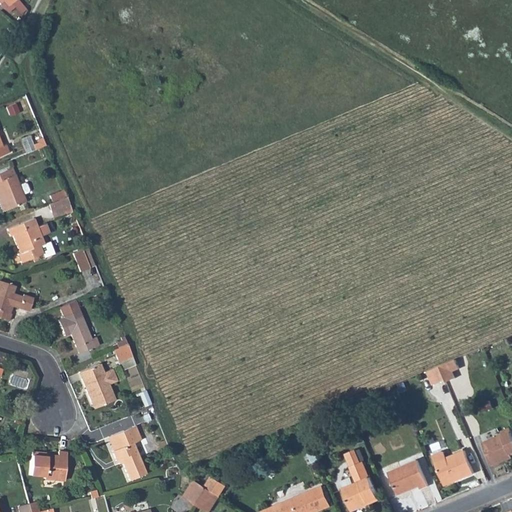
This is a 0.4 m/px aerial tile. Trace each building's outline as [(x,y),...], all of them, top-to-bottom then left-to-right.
[(13,0),(12,2),(21,10),(23,12),(26,10),(17,0),(13,0)] [(8,132),(0,133),(2,143),(9,142),(8,132)] [(8,176),(5,169),(0,171),(0,202),(3,209),(24,201),(20,194),(17,185),(12,174),(8,176)] [(22,183),(17,185),(20,194),(26,191),(27,189),(24,183),(22,183)] [(56,193),(58,199),(66,196),(63,190),(56,193)] [(56,193),(47,197),(49,202),(58,199),(56,193)] [(47,203),(50,211),(69,204),(66,196),(58,199),(49,202),(47,203)] [(50,211),(53,218),(65,213),(64,211),(71,208),(69,204),(50,211)] [(32,218),(6,229),(8,236),(11,235),(18,253),(16,254),(19,262),(41,254),(42,257),(52,253),(47,243),(42,245),(39,237),(48,233),(44,223),(35,227),(32,218)] [(80,249),(88,268),(94,265),(87,247),(80,249)] [(88,268),(80,249),(71,253),(79,271),(88,268)] [(0,320),(6,322),(8,315),(7,315),(9,307),(17,309),(18,308),(25,310),(29,299),(19,295),(18,297),(10,294),(13,286),(0,281),(0,320)] [(73,301),(58,307),(62,318),(56,320),(62,335),(68,333),(77,353),(97,345),(94,337),(89,339),(73,301)] [(103,346),(106,352),(112,350),(126,344),(122,336),(117,338),(118,340),(103,346)] [(112,350),(117,361),(131,356),(126,344),(112,350)] [(440,366),(447,382),(455,379),(453,372),(459,369),(455,359),(440,366)] [(97,364),(78,372),(93,408),(112,400),(105,384),(115,380),(110,368),(101,372),(97,364)] [(440,366),(435,368),(441,384),(447,382),(440,366)] [(354,415),(367,410),(363,399),(350,404),(354,415)] [(133,426),(110,435),(116,448),(112,450),(110,451),(114,460),(115,460),(119,459),(120,462),(128,480),(144,473),(132,442),(139,440),(133,426)] [(504,435),(484,443),(493,465),(511,457),(511,428),(511,427),(503,431),(504,435)] [(110,435),(106,436),(112,450),(116,448),(110,435)] [(364,504),(365,506),(381,499),(372,477),(370,478),(358,449),(350,452),(356,465),(351,467),(358,483),(344,489),(352,509),(364,504)] [(30,451),(28,474),(42,475),(42,478),(63,481),(66,452),(56,451),(56,454),(49,454),(48,456),(44,455),(44,453),(30,451)] [(442,451),(433,455),(446,485),(475,473),(466,451),(448,458),(446,452),(442,451)] [(419,460),(390,473),(399,495),(421,486),(422,488),(430,485),(419,460)] [(344,485),(357,481),(355,475),(343,479),(344,485)] [(196,480),(185,497),(187,498),(198,482),(196,480)] [(198,482),(187,498),(197,505),(208,488),(198,482)] [(324,486),(285,503),(262,511),(317,511),(333,505),(324,486)] [(208,488),(197,505),(208,511),(219,495),(208,488)] [(219,495),(208,511),(211,511),(221,497),(219,495)] [(26,503),(28,511),(34,511),(37,511),(35,501),(26,503)]
